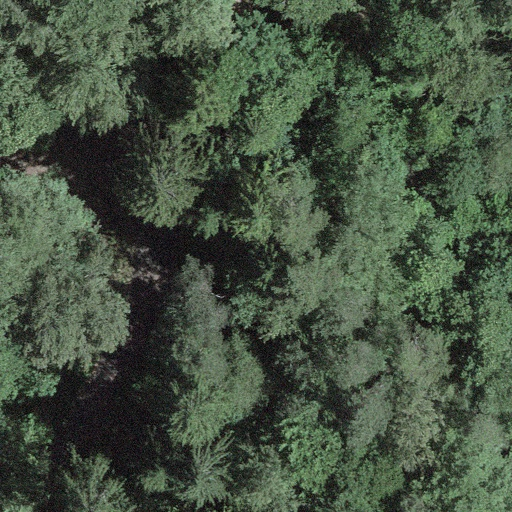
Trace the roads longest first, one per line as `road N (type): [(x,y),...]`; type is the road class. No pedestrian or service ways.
road 1 (track): [(147,231),(112,363),(71,441),(60,511)]
road 2 (track): [(0,141),(28,131),(112,148),(147,231)]
